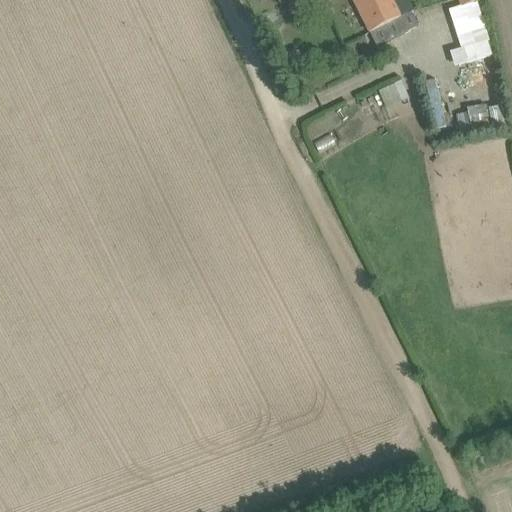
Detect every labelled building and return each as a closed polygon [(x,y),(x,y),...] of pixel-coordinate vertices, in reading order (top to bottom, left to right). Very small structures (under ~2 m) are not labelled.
[(391,0),(349,0),(367,36),(416,12),(410,0),(391,0)] [(452,0),(457,0),(461,9),(480,2),(479,0),(446,0),(448,2),(452,0)] [(399,82),(376,92),(382,109),(406,99),(399,82)] [(492,107),(467,110),(469,127),(494,124),(492,107)] [(308,137),(341,120),(336,111),(303,128),(308,137)]
